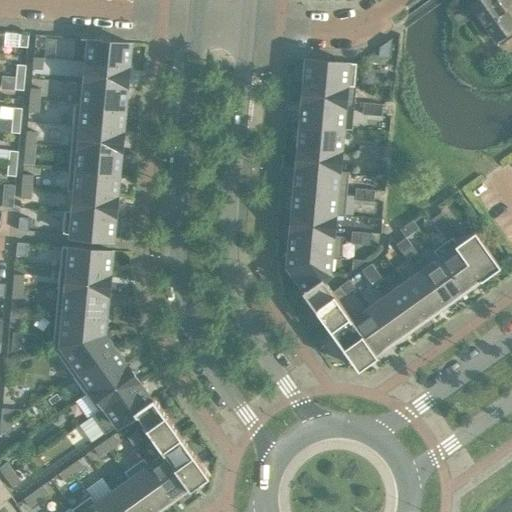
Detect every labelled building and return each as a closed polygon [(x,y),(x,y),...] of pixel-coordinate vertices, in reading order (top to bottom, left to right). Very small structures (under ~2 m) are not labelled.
[(511,35),(511,0),(469,0),(469,1),(471,4),(470,4),(480,18),(473,22),(485,39),(491,34),(499,45),(511,35)] [(28,47),(29,33),(20,32),(19,46),(28,47)] [(45,48),(46,35),(36,34),(34,47),(45,48)] [(390,57),(392,38),(379,47),(378,56),(390,57)] [(129,65),(131,42),(89,39),(87,61),(129,65)] [(43,70),(44,57),(33,56),(32,69),(43,70)] [(305,69),(304,82),(354,87),(356,63),(354,63),(306,58),(305,69)] [(127,86),(129,65),(87,61),(85,82),(127,86)] [(25,77),(26,65),(17,64),(16,76),(25,77)] [(24,90),(25,77),(16,76),(15,89),(24,90)] [(125,107),(127,86),(85,82),(83,104),(125,107)] [(304,82),(302,103),(352,107),(354,87),(304,82)] [(40,100),(41,88),(31,87),(29,99),(40,100)] [(39,113),(40,100),(29,99),(28,112),(39,113)] [(372,115),(373,103),(363,102),(362,114),(372,115)] [(123,129),(125,107),(83,104),(75,103),(73,125),(123,129)] [(302,103),(300,124),(342,128),(350,129),(352,107),(302,103)] [(381,116),(382,104),(373,103),(372,115),(381,116)] [(21,120),(22,108),(13,107),(12,119),(21,120)] [(20,133),(21,120),(12,119),(11,132),(20,133)] [(300,124),(298,146),(341,149),(342,128),(300,124)] [(121,150),(123,129),(73,125),(71,146),(121,150)] [(36,143),(37,131),(27,130),(25,142),(36,143)] [(35,156),(36,143),(25,142),(25,155),(35,156)] [(368,158),(369,146),(360,145),(359,157),(368,158)] [(119,173),(121,150),(71,146),(69,168),(119,173)] [(298,146),(296,167),(339,170),(341,149),(298,146)] [(378,159),(379,147),(369,146),(368,158),(378,159)] [(17,163),(18,151),(9,150),(8,162),(17,163)] [(16,176),(17,163),(8,162),(7,175),(16,176)] [(296,167),(295,188),(337,191),(339,170),(296,167)] [(117,194),(119,173),(69,168),(67,190),(75,190),(117,194)] [(32,186),(33,174),(23,173),(22,185),(32,186)] [(31,199),(32,186),(22,185),(21,198),(31,199)] [(295,188),(293,210),(335,213),(337,191),(295,188)] [(364,201),(365,189),(356,188),(355,200),(364,201)] [(374,202),(374,195),(375,190),(365,189),(364,201),(374,202)] [(115,216),(117,194),(75,190),(73,212),(115,216)] [(13,206),(14,193),(6,193),(4,206),(13,206)] [(292,219),(291,231),(333,235),(335,213),(293,210),(292,219)] [(113,238),(115,216),(73,212),(65,211),(63,234),(113,238)] [(447,220),(441,212),(431,219),(437,227),(447,220)] [(28,231),(30,217),(19,216),(18,230),(28,231)] [(452,227),(447,220),(437,227),(443,234),(452,227)] [(475,230),(457,243),(481,278),(480,278),(481,280),(500,266),(499,265),(475,230)] [(290,241),(289,253),(331,257),(333,235),(291,231),(290,236),(290,241)] [(360,244),(361,232),(352,231),(351,243),(360,244)] [(370,245),(371,233),(361,232),(360,244),(370,245)] [(453,236),(433,250),(438,257),(463,291),(464,290),(480,278),(481,278),(457,243),(453,236)] [(412,245),(406,237),(396,244),(402,251),(412,245)] [(26,256),(27,242),(17,241),(16,255),(26,256)] [(62,245),(60,268),(110,273),(112,250),(62,245)] [(417,252),(412,245),(402,251),(407,259),(417,252)] [(288,262),(288,265),(304,288),(323,278),(330,273),(330,272),(330,268),(331,257),(289,253),(288,258),(288,262)] [(438,257),(421,269),(445,303),(463,291),(438,257)] [(353,259),(352,269),(366,260),(353,259)] [(377,271),(371,263),(361,270),(367,278),(377,271)] [(60,268),(58,290),(108,294),(110,273),(60,268)] [(421,269),(403,281),(428,316),(445,303),(421,269)] [(383,279),(377,271),(367,278),(373,286),(383,279)] [(23,286),(24,274),(14,273),(12,285),(23,286)] [(304,288),(302,290),(330,329),(349,315),(338,299),(332,291),(323,278),(304,288)] [(349,279),(339,286),(345,294),(354,287),(349,279)] [(403,281),(385,294),(410,328),(428,316),(403,281)] [(22,299),(23,286),(12,285),(11,298),(22,299)] [(339,286),(332,291),(338,299),(345,294),(339,286)] [(58,290),(56,310),(106,312),(108,294),(58,290)] [(385,294),(368,307),(392,341),(410,328),(385,294)] [(20,320),(21,308),(10,307),(9,319),(20,320)] [(368,307),(352,318),(375,353),(392,341),(368,307)] [(56,310),(53,347),(104,333),(106,312),(56,310)] [(349,315),(330,329),(350,356),(357,366),(359,368),(376,355),(375,353),(352,318),(349,315)] [(11,350),(36,344),(37,333),(13,331),(11,350)] [(104,333),(53,347),(75,378),(117,350),(104,333)] [(117,350),(75,378),(86,393),(126,363),(117,350)] [(126,363),(86,393),(98,409),(139,381),(126,363)] [(98,409),(92,413),(106,433),(118,424),(135,412),(154,398),(153,396),(151,398),(139,381),(98,409)] [(154,398),(135,412),(161,449),(180,435),(154,398)] [(0,419),(10,420),(12,408),(1,407),(0,416),(0,419)] [(0,431),(9,432),(10,420),(0,419),(0,431)] [(143,440),(136,431),(127,437),(134,447),(143,440)] [(119,442),(113,434),(103,440),(109,449),(119,442)] [(180,435),(161,449),(164,453),(188,487),(190,488),(209,475),(200,463),(180,435)] [(109,449),(103,440),(93,448),(99,456),(109,449)] [(164,453),(148,464),(171,499),(188,487),(164,453)] [(142,458),(125,470),(129,477),(154,511),(171,499),(148,464),(143,457),(142,458)] [(84,467),(78,458),(68,465),(74,474),(84,467)] [(14,471),(7,461),(0,465),(0,469),(5,477),(14,471)] [(74,474),(68,465),(58,473),(64,481),(74,474)] [(21,481),(14,471),(5,477),(12,487),(21,481)] [(129,477),(112,489),(128,511),(152,511),(154,511),(129,477)] [(49,492),(43,484),(33,491),(39,499),(49,492)] [(128,511),(112,489),(94,502),(101,511),(128,511)] [(39,499),(33,491),(23,498),(29,506),(39,499)] [(90,496),(72,508),(74,511),(101,511),(94,502),(90,496)]
